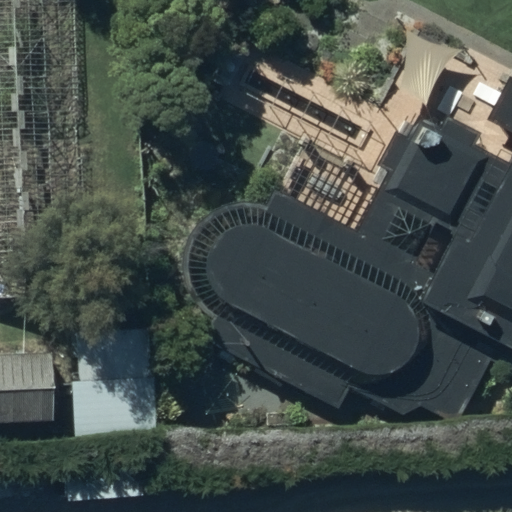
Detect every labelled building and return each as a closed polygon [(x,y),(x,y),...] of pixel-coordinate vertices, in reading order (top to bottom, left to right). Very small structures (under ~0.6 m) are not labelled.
[(75,0),(0,0),(0,290),(86,287),(75,0)] [(182,245),(181,250),(181,255),(181,261),(182,266),(183,271),(185,276),(187,280),(189,285),(192,289),(195,294),(199,297),(203,301),(207,304),(211,307),(199,330),(340,401),(350,380),(402,406),(419,399),(454,417),(486,357),(426,326),(426,325),(426,324),(426,322),(426,321),(426,320),(426,319),(426,318),(425,317),(425,316),(425,315),(425,314),(424,313),(424,312),(424,311),(423,310),(423,309),(423,308),(422,307),(422,306),(421,305),(420,305),(420,304),(419,303),(419,302),(418,301),(417,300),(416,299),(415,298),(415,297),(414,296),(413,296),(412,295),(411,294),(417,283),(511,332),(511,68),(509,67),(485,111),(479,122),(477,121),(445,103),(438,115),(418,104),(405,127),(395,122),(375,157),(386,163),(353,223),(271,181),(264,196),(259,195),(254,194),(249,193),(243,193),(238,193),(233,193),(228,194),(223,196),(218,198),(213,200),(209,203),(205,206),(201,209),(197,213),(194,217),(191,221),(188,225),(186,230),(184,235),(183,240),(182,245)] [(77,371),(70,371),(72,426),(155,424),(153,367),(138,368),(136,320),(75,322),(77,371)] [(52,343),(0,345),(0,414),(55,412),(52,343)] [(140,460),(20,475),(23,504),(144,489),(140,460)]
